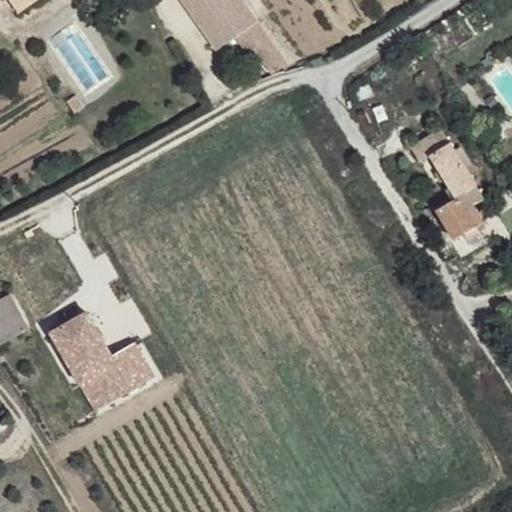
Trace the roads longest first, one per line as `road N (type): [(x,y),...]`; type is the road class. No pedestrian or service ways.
road 1 (unclassified): [(0,222),(289,83),(337,73),(451,0)]
road 2 (track): [(511,368),(337,73)]
